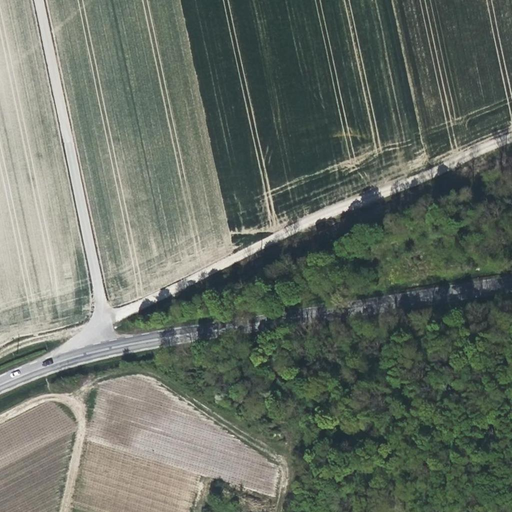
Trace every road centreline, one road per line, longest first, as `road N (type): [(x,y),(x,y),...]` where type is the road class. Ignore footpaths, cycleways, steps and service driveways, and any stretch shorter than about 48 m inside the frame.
road 1 (track): [(0,351),(103,323),(305,223),(511,137)]
road 2 (primary): [(109,353),(511,284)]
road 3 (unclassified): [(37,0),(109,353)]
road 4 (track): [(63,393),(110,376),(161,380),(285,468),(277,511)]
road 5 (track): [(59,511),(77,429),(72,405),(63,393),(0,420)]
